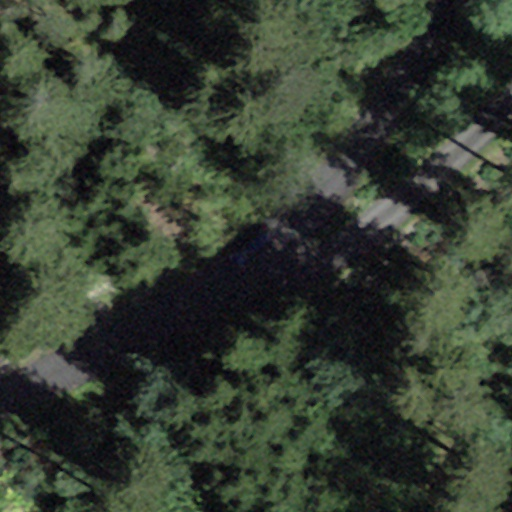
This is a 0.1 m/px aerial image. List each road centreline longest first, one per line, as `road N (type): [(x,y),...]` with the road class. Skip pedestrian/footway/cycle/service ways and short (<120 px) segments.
road 1 (track): [(0,391),(210,300),(336,179),(457,0)]
road 2 (track): [(210,300),(310,264),(511,97)]
